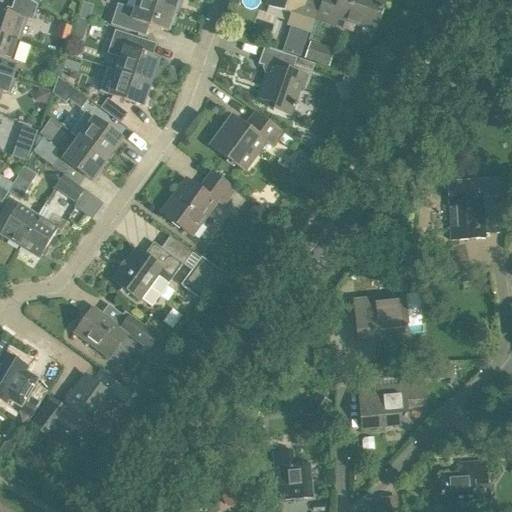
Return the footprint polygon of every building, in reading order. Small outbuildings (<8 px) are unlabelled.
[(0,35),(19,41),(26,20),(32,22),(37,5),(30,1),(27,0),(13,0),(9,14),(0,10),(0,35)] [(174,11),(141,0),(137,0),(134,11),(117,5),(110,25),(138,35),(141,24),(167,33),(174,11)] [(141,0),(174,11),(178,0),(141,0)] [(268,0),(266,6),(291,14),(287,26),(290,27),(293,28),(303,31),(305,32),(308,33),(310,33),(319,7),(305,2),(305,0),(268,0)] [(321,0),(315,20),(334,27),(337,20),(373,32),(384,0),(321,0)] [(87,23),(79,20),(76,29),(80,31),(85,28),(87,23)] [(134,51),(138,39),(115,31),(107,54),(120,59),(116,72),(150,83),(158,60),(134,51)] [(0,74),(12,79),(17,64),(12,62),(19,41),(0,35),(0,74)] [(304,60),(329,68),(334,51),(310,43),(304,60)] [(296,59),(295,58),(263,48),(257,65),(268,68),(258,100),(274,105),(272,111),(290,118),(293,109),(295,109),(297,105),(295,104),(305,75),(292,70),(294,64),(296,59)] [(296,59),(294,64),(312,70),(314,64),(300,60),(296,59)] [(107,69),(99,93),(108,96),(142,107),(150,83),(116,72),(107,69)] [(0,96),(2,92),(7,94),(12,79),(0,74),(0,96)] [(343,77),(342,81),(350,99),(352,101),(363,83),(343,77)] [(88,100),(57,78),(51,94),(65,104),(67,101),(80,110),(88,100)] [(46,105),(49,94),(38,90),(36,95),(40,103),(46,105)] [(120,124),(127,115),(107,100),(100,109),(120,124)] [(78,122),(70,134),(78,139),(107,161),(122,140),(85,113),(78,122)] [(232,118),(210,148),(243,171),(264,142),(272,148),(282,133),(255,114),(245,127),(232,118)] [(49,121),(39,134),(50,142),(60,129),(49,121)] [(107,161),(78,139),(62,161),(91,182),(107,161)] [(32,153),(43,161),(52,168),(59,158),(55,155),(58,151),(42,140),(32,153)] [(31,149),(16,144),(12,157),(26,162),(31,149)] [(7,194),(20,201),(36,176),(23,168),(7,194)] [(186,180),(161,215),(190,236),(215,202),(222,207),(235,190),(212,173),(199,190),(186,180)] [(75,203),(83,192),(62,177),(54,188),(75,203)] [(448,183),(448,182),(446,182),(450,242),(485,240),(484,235),(499,234),(497,198),(482,199),(481,182),(448,183)] [(0,235),(19,247),(37,217),(18,205),(0,234),(0,235)] [(37,217),(19,247),(39,259),(56,230),(61,232),(66,223),(52,215),(48,223),(37,217)] [(136,250),(112,282),(138,302),(140,299),(151,307),(168,284),(182,265),(153,244),(144,256),(136,250)] [(447,256),(428,259),(431,273),(450,270),(447,256)] [(201,258),(180,286),(203,302),(223,275),(201,258)] [(371,323),(372,340),(407,336),(403,297),(354,302),(356,324),(371,323)] [(115,326),(92,309),(74,334),(108,359),(126,335),(147,350),(157,337),(125,313),(115,326)] [(2,354),(0,357),(0,400),(6,404),(8,400),(16,404),(20,407),(24,401),(29,392),(37,380),(25,372),(27,369),(2,354)] [(432,367),(432,378),(451,376),(450,365),(432,367)] [(51,400),(32,426),(48,438),(60,422),(82,438),(111,398),(84,377),(62,408),(51,400)] [(406,425),(405,407),(425,405),(423,380),(402,382),(403,387),(370,390),(370,388),(358,389),(362,429),(406,425)] [(128,388),(136,394),(141,388),(133,382),(128,388)] [(26,403),(18,417),(28,423),(37,409),(48,392),(37,386),(32,394),(27,402),(26,403)] [(330,403),(318,396),(309,409),(321,417),(330,403)] [(118,418),(123,411),(116,406),(111,413),(118,418)] [(0,452),(7,457),(9,454),(16,442),(13,440),(9,442),(5,443),(0,449),(0,452)] [(510,444),(492,445),(493,456),(511,455),(510,444)] [(13,453),(16,458),(18,464),(22,462),(31,459),(26,448),(13,453)] [(291,452),(272,453),(275,488),(276,502),(284,501),(311,499),(309,465),(293,466),(291,452)] [(459,474),(440,475),(442,503),(460,502),(460,508),(474,507),(474,501),(475,501),(474,484),(487,484),(486,462),(458,463),(459,474)] [(234,468),(214,478),(227,505),(247,495),(234,468)]
